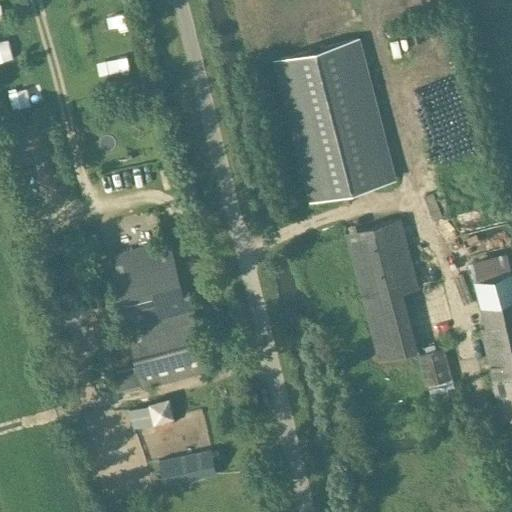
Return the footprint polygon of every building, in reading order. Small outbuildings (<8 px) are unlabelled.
[(277,59),(313,199),(393,179),(356,38),(277,59)] [(345,233),(378,360),(418,350),(403,291),(419,287),(401,219),(345,233)] [(107,256),(137,366),(113,373),(118,390),(142,384),(142,387),(211,368),(189,288),(183,290),(170,239),(107,256)] [(481,330),(486,352),(499,349),(501,356),(511,353),(509,342),(511,341),(511,273),(476,281),(486,329),(481,330)] [(499,349),(486,352),(501,419),(511,416),(511,353),(501,356),(499,349)] [(148,402),(153,423),(155,422),(156,428),(174,424),(172,418),(174,418),(169,397),(148,402)] [(165,485),(217,474),(212,449),(160,461),(165,485)]
